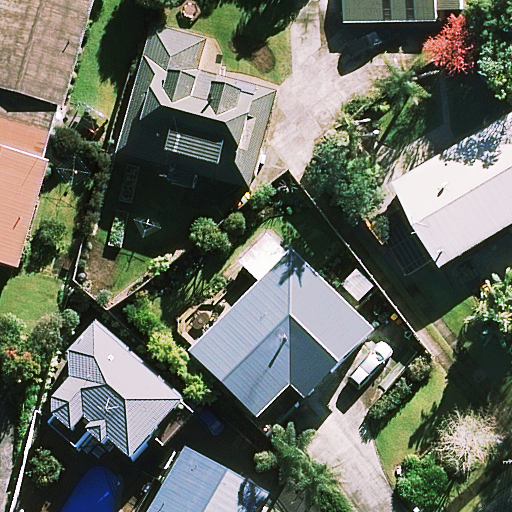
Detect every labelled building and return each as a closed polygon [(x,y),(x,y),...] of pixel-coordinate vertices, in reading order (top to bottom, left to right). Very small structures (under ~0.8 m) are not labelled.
[(95,14),(44,0),(4,0),(0,15),(0,270),(22,277),(95,14)] [(463,12),(463,0),(349,0),(350,24),(440,25),(440,12),(463,12)] [(207,48),(155,34),(120,163),(175,178),(171,192),(196,198),(200,181),(254,196),(281,98),(199,76),(207,48)] [(511,234),(511,119),(400,185),(450,271),(511,234)] [(274,238),(243,268),(263,290),(193,358),(261,429),(295,396),(309,411),(368,355),(392,382),(420,356),(392,326),(374,342),(274,238)] [(191,410),(98,326),(58,370),(79,389),(47,424),(81,454),(96,437),(136,472),(191,410)] [(282,511),(190,456),(160,507),(82,460),(50,511),(282,511)]
